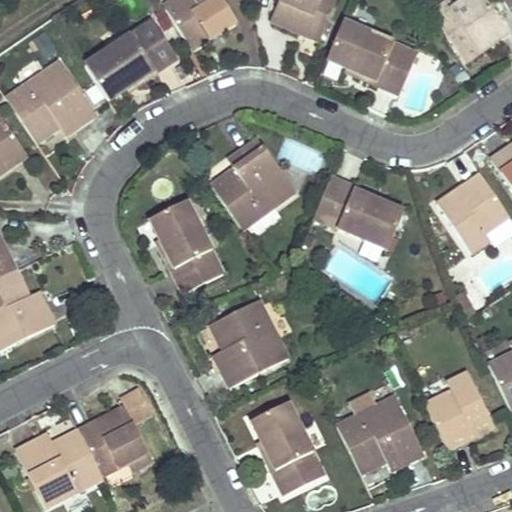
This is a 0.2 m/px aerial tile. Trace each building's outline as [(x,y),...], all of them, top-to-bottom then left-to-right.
[(237,23),(222,0),(179,0),(165,9),(193,51),(206,43),(201,36),(206,32),(210,40),(237,23)] [(339,0),(281,0),(271,22),(301,35),(304,27),(310,29),(306,38),(320,44),(339,0)] [(450,0),(447,0),(431,12),(466,62),(492,44),(487,37),(492,33),(497,40),(509,32),(486,0),(465,0),(455,7),(450,0)] [(154,23),(87,68),(110,101),(128,89),(154,72),(157,75),(179,60),(154,23)] [(418,54),(345,23),(328,62),(348,71),(378,83),(377,86),(400,96),(418,54)] [(310,29),(304,27),(301,35),(306,38),(310,29)] [(206,32),(201,36),(206,43),(210,40),(206,32)] [(487,37),(492,44),(497,40),(492,33),(487,37)] [(62,63),(8,99),(39,145),(63,129),(59,123),(63,119),(73,133),(98,117),(62,63)] [(378,83),(348,71),(347,73),(376,86),(378,83)] [(154,72),(128,89),(130,93),(157,75),(154,72)] [(0,177),(12,169),(8,162),(12,159),(17,166),(28,158),(0,115),(0,177)] [(63,119),(59,123),(63,129),(68,136),(73,133),(63,119)] [(261,143),(237,160),(247,174),(241,178),(237,173),(213,190),(245,235),(298,196),(261,143)] [(511,147),(492,161),(511,189),(511,147)] [(12,159),(8,162),(12,169),(17,166),(12,159)] [(237,160),(231,164),(237,173),(241,178),(247,174),(237,160)] [(466,187),(439,205),(474,255),(493,242),(488,235),(511,219),(482,176),(471,184),(475,191),(471,194),(466,187)] [(358,189),(332,179),(314,221),(389,251),(406,213),(384,204),(356,193),(358,189)] [(471,184),(466,187),(471,194),(475,191),(471,184)] [(386,200),(358,189),(356,193),(384,204),(386,200)] [(188,204),(151,223),(162,243),(176,270),(170,273),(184,298),(226,277),(188,204)] [(0,235),(0,282),(19,274),(12,261),(6,264),(3,258),(9,255),(0,235)] [(162,243),(156,245),(170,273),(176,270),(162,243)] [(9,255),(3,258),(6,264),(12,261),(9,255)] [(19,274),(0,282),(0,353),(56,326),(44,300),(28,307),(26,303),(32,300),(19,274)] [(463,294),(454,297),(457,305),(466,302),(463,294)] [(28,307),(44,300),(41,296),(32,300),(26,303),(28,307)] [(259,301),(211,327),(224,352),(230,349),(233,354),(218,362),(232,389),(289,358),(259,301)] [(476,318),(466,302),(457,305),(469,323),(476,318)] [(224,352),(215,357),(218,362),(233,354),(230,349),(224,352)] [(511,355),(490,366),(511,411),(511,355)] [(450,392),(426,404),(449,452),(462,446),(458,439),(462,437),(465,444),(495,430),(470,375),(448,385),(450,392)] [(93,425),(80,432),(104,480),(131,466),(135,473),(155,463),(136,425),(153,416),(140,394),(124,402),(127,408),(99,422),(103,430),(97,432),(93,425)] [(353,419),(376,407),(370,396),(347,407),(353,419)] [(353,419),(339,426),(363,476),(389,462),(386,457),(392,454),(399,469),(425,456),(396,397),(376,407),(353,419)] [(291,403),(253,421),(264,442),(278,471),(274,473),(286,497),(327,476),(291,403)] [(99,422),(93,425),(97,432),(103,430),(99,422)] [(43,438),(17,452),(47,509),(104,480),(80,432),(54,445),(57,452),(51,455),(43,438)] [(49,436),(43,438),(51,455),(57,452),(54,445),(49,436)] [(264,442),(260,444),(274,473),(278,471),(264,442)] [(392,454),(386,457),(389,462),(394,472),(399,469),(392,454)] [(131,466),(104,480),(111,493),(138,479),(135,473),(131,466)]
